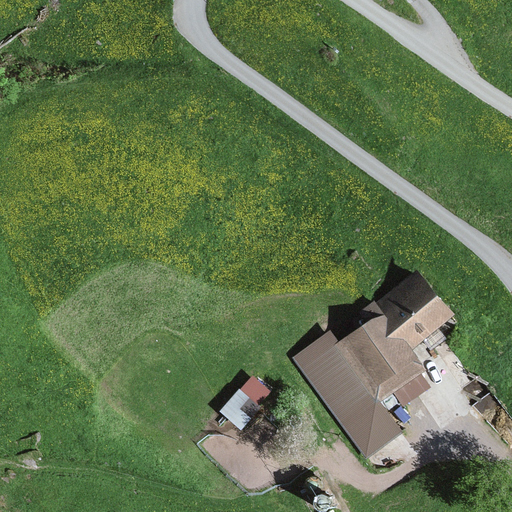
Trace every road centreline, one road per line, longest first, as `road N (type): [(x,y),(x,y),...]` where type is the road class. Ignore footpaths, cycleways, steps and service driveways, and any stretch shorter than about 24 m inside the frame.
road 1 (unclassified): [(190,0),(200,37),(217,55),(511,273)]
road 2 (unclassified): [(511,108),(352,0)]
